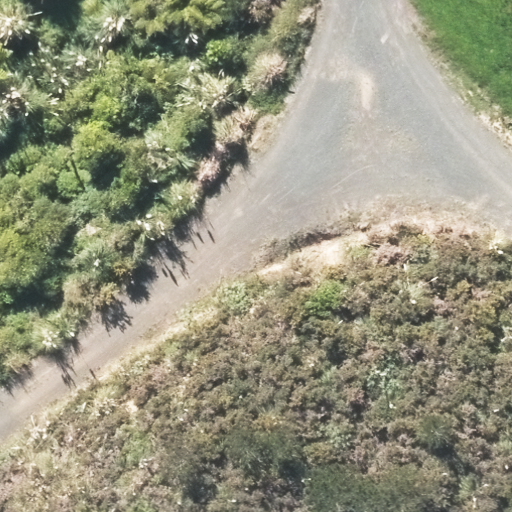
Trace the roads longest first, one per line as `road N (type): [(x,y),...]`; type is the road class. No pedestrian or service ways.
road 1 (track): [(362,103),(267,207),(0,418)]
road 2 (track): [(511,190),(362,103)]
